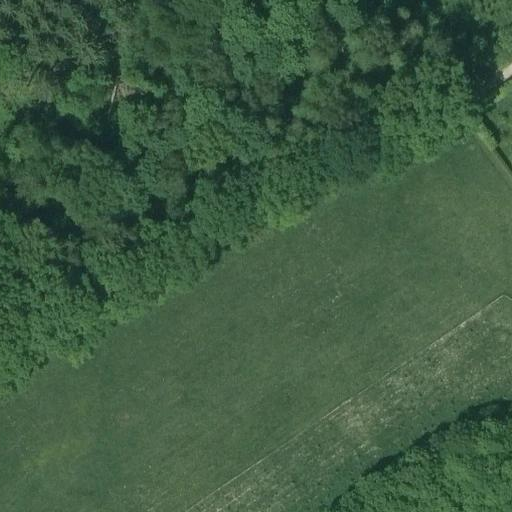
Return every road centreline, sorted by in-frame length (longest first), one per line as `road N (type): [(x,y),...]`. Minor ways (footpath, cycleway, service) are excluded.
road 1 (track): [(511,72),(466,109),(0,365)]
road 2 (unknown): [(0,337),(219,204),(333,149),(422,89),(451,85)]
